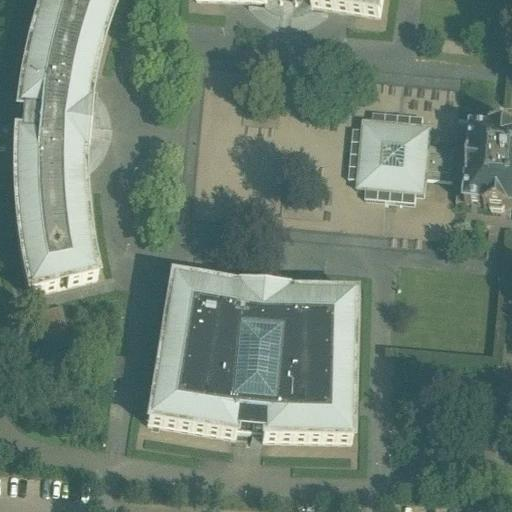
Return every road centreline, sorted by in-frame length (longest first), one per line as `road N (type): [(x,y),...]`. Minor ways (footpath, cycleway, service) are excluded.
road 1 (unknown): [(133,253),(126,128),(164,21),(213,41),(386,66),(401,50),(408,0)]
road 2 (unknown): [(133,253),(322,264),(370,276),(381,317),(374,492)]
road 3 (unknown): [(133,253),(135,351),(111,467),(38,454),(0,423)]
road 4 (unknown): [(511,440),(488,460),(374,492)]
